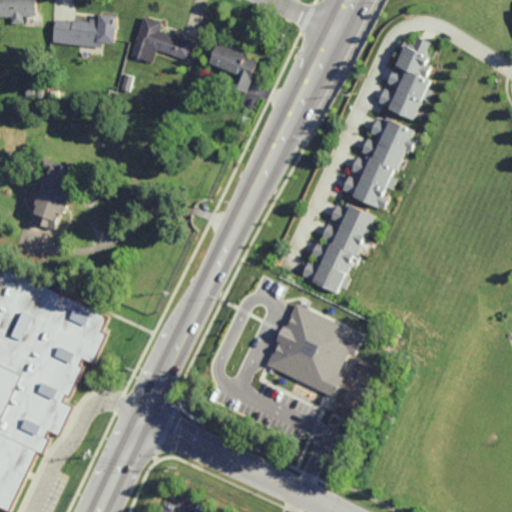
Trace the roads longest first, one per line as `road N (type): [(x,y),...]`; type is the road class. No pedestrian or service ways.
road 1 (secondary): [(251,194),(97,511)]
road 2 (secondary): [(251,194),(293,135),(362,0)]
road 3 (residential): [(341,511),(143,419)]
road 4 (secondary): [(335,0),(251,194)]
